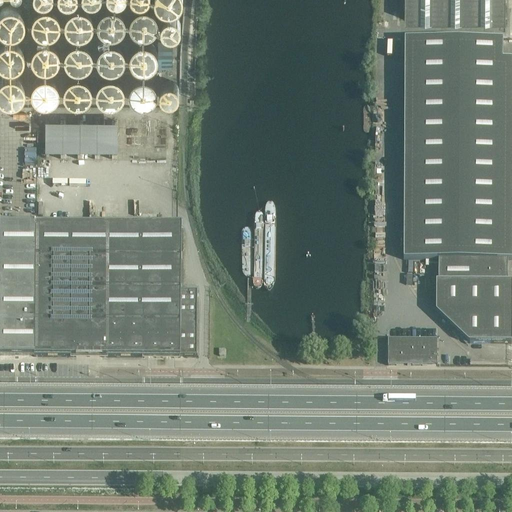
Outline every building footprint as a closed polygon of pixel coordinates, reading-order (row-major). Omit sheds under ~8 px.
[(183,1),(183,0),(154,0),(155,1),(157,5),(160,8),(162,10),(164,11),(167,12),(170,12),(172,12),(175,11),(177,9),(180,7),(181,5),(183,1)] [(505,21),(504,0),(404,0),(405,21),(505,21)] [(93,27),(94,24),(95,20),(94,15),(93,12),(91,10),(89,8),(86,6),(84,5),(79,5),(76,6),(74,6),(71,8),(68,11),(67,13),(65,18),(65,22),(66,24),(67,27),(69,29),(70,31),(73,33),(75,34),(79,35),(81,35),(85,34),(89,32),(91,30),(93,27)] [(26,20),(26,17),(24,13),(23,11),(20,8),(18,7),(15,6),(11,6),(8,6),(6,7),(3,8),(1,10),(0,11),(0,29),(1,30),(3,32),(6,34),(9,35),(14,35),(18,34),(20,32),(23,29),(25,26),(26,23),(26,20)] [(60,24),(61,22),(61,19),(60,16),(59,13),(57,10),(54,8),(51,7),(49,6),(46,6),(42,7),(40,8),(37,10),(34,13),(33,17),(32,20),(32,22),(33,25),(35,29),(37,31),(41,33),(43,34),(47,35),(51,34),(54,33),(56,31),(59,28),(60,24)] [(125,24),(126,21),(125,18),(125,15),(123,13),(122,11),(120,9),(116,8),(113,7),(111,7),(108,7),(106,8),(103,9),(101,11),(100,13),(98,17),(97,21),(98,24),(99,27),(100,29),(102,31),(104,33),(106,34),(111,35),(115,35),(119,33),(121,31),(123,29),(125,26),(125,24)] [(158,23),(158,21),(158,17),(157,14),(155,11),(152,9),(149,8),(146,7),(144,7),(139,8),(137,9),(134,11),(131,14),(130,17),(130,21),(130,24),(131,27),(133,30),(134,32),(136,33),(140,35),(142,35),(147,35),(150,34),(152,33),(156,30),(158,26),(158,23)] [(180,23),(179,21),(177,18),(175,17),(174,17),(172,16),(169,16),(167,17),(165,18),(163,20),(162,21),(161,22),(161,25),(161,28),(162,31),(164,33),(165,34),(167,35),(171,36),(173,35),(175,34),(177,33),(178,32),(180,29),(180,27),(180,25),(180,23)] [(24,57),(25,54),(24,51),(23,48),(21,44),(17,42),(15,40),(11,40),(8,40),(5,41),(1,43),(0,44),(0,63),(3,66),(6,68),(11,68),(14,68),(17,67),(20,65),(22,62),(24,60),(24,57)] [(58,63),(60,59),(61,56),(60,52),(59,48),(56,44),(53,42),(48,40),(45,40),(41,41),(38,43),(34,46),(33,49),(32,52),(32,55),(32,58),(33,60),(34,63),(36,65),(39,67),(40,68),(44,69),(47,69),(49,69),(52,68),(54,67),(56,65),(58,63)] [(511,260),(511,60),(503,60),(503,41),(440,40),(405,40),(403,260),(439,261),(438,282),(436,282),(436,313),(468,343),(511,344),(511,337),(511,282),(508,283),(508,261),(511,260)] [(93,59),(93,55),(93,52),(91,48),(88,44),(86,42),(82,41),(78,41),(74,42),(71,43),(68,45),(67,48),(65,50),(65,53),(65,57),(66,61),(68,64),(70,66),(73,68),(77,69),(82,69),(84,69),(87,67),(89,65),(92,61),(93,59)] [(126,57),(125,52),(124,50),(123,47),(121,45),(118,43),(115,42),(112,41),(109,41),(105,43),(101,45),(99,49),(98,51),(97,55),(97,59),(99,62),(100,65),(103,67),(107,69),(110,70),(112,70),(116,69),(120,67),(122,65),(124,63),(125,60),(126,57)] [(157,58),(157,56),(157,51),(156,48),(154,46),(152,44),(149,43),(145,42),(141,42),(138,43),(136,44),(133,47),(131,49),(130,53),(130,56),(130,58),(131,61),(133,64),(135,66),(137,67),(141,69),(143,69),(148,68),(150,67),(153,65),(156,61),(157,58)] [(25,94),(25,91),(25,86),(25,84),(23,81),(22,79),(20,77),(18,76),(15,75),(12,74),(8,74),(6,75),(3,77),(1,78),(0,79),(0,97),(2,100),(4,101),(7,103),(10,103),(14,103),(18,101),(22,98),(23,96),(25,94)] [(60,88),(60,85),(57,81),(55,78),(52,77),(50,76),(45,75),(42,76),(40,76),(36,79),(34,81),(33,83),(32,86),(31,89),(31,91),(32,94),(33,97),(35,99),(37,102),(40,103),(44,104),(49,104),(51,103),(55,101),(58,98),(60,94),(60,91),(60,88)] [(92,93),(93,91),(93,88),(91,84),(90,81),(88,79),(84,76),(81,76),(77,75),(74,76),(71,77),(68,80),(65,83),(64,86),(64,90),(64,93),(66,96),(67,99),(69,101),(72,103),(76,104),(79,104),(83,103),(86,102),(88,100),(90,98),(91,96),(92,93)] [(125,91),(125,88),(125,85),(124,82),(121,79),(119,77),(117,76),(114,75),(111,75),(108,75),(104,77),(100,80),(99,82),(97,85),(97,87),(97,90),(97,93),(99,97),(100,99),(103,101),(107,103),(109,104),(113,104),(116,103),(119,102),(121,100),(123,97),(124,95),(125,91)] [(156,95),(157,93),(157,88),(157,86),(155,83),(154,81),(152,79),(150,78),(146,76),(143,76),(140,76),(138,77),(135,79),(133,80),(131,84),(130,87),(129,91),(130,94),(131,96),(132,99),(136,102),(139,103),(142,104),(145,104),(147,103),(150,102),(152,101),(154,99),(156,95)] [(179,89),(178,87),(176,85),(175,84),(172,82),(170,82),(168,82),(164,83),(162,85),(160,87),(160,89),(159,92),(160,95),(161,97),(162,98),(164,100),(166,100),(168,101),(171,101),(174,100),(176,98),(178,95),(179,93),(179,89)] [(119,159),(119,119),(48,118),(47,158),(119,159)] [(180,292),(181,226),(0,225),(0,355),(34,356),(34,357),(36,357),(36,356),(52,356),(52,357),(54,357),(54,356),(70,356),(70,357),(72,357),(72,356),(88,356),(88,357),(90,357),(90,356),(106,356),(107,357),(108,357),(108,356),(125,356),(125,357),(126,357),(126,356),(143,356),(143,358),(144,358),(144,356),(161,357),(161,358),(162,358),(162,357),(179,357),(179,358),(180,358),(180,357),(196,357),(197,292),(180,292)] [(437,366),(437,340),(388,340),(388,366),(437,366)]
